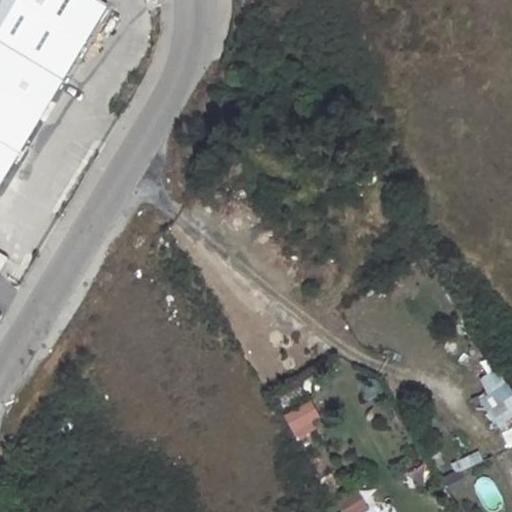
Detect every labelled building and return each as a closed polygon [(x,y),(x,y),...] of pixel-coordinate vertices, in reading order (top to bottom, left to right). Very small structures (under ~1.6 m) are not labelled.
[(0,0),(0,179),(105,3),(99,0),(0,0)] [(0,197),(0,213),(19,224),(26,212),(0,197)] [(511,391),(500,368),(473,382),(507,448),(511,445),(511,391)] [(311,401),(283,417),(297,442),(325,425),(311,401)] [(407,464),(404,483),(422,485),(424,467),(407,464)] [(442,478),(448,493),(465,486),(460,471),(442,478)] [(483,477),(473,488),(494,509),(505,498),(483,477)] [(358,492),(337,507),(341,511),(363,511),(370,507),(358,492)]
